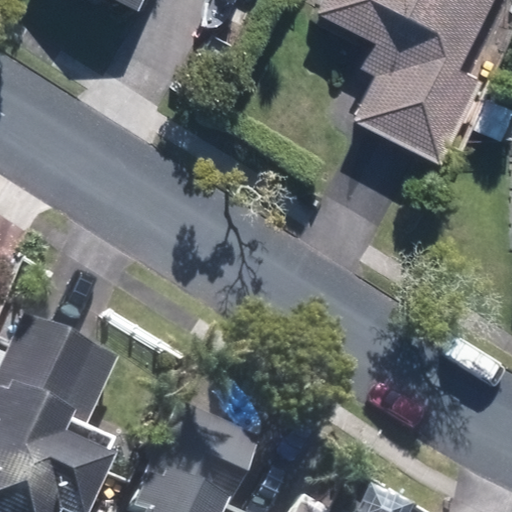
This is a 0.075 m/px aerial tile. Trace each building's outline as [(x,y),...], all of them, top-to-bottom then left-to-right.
[(90,0),(112,11),(117,0),(90,0)] [(436,85),(477,0),(302,0),(296,13),(362,46),(350,71),(361,77),(337,125),(426,169),(461,97),(436,85)] [(0,346),(0,511),(71,511),(95,455),(71,445),(106,361),(11,321),(0,346)] [(219,511),(246,453),(165,416),(121,511),(219,511)] [(392,511),(342,489),(331,511),(392,511)]
